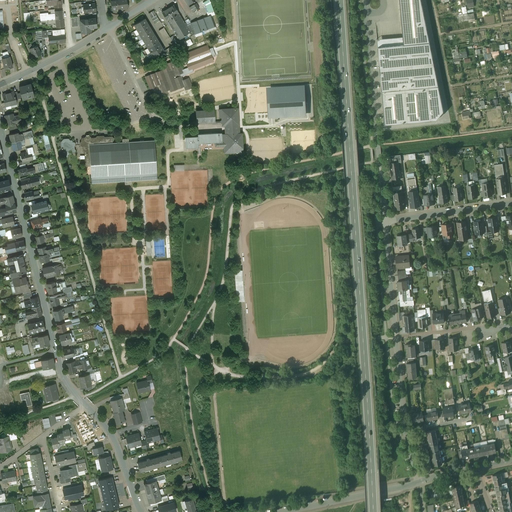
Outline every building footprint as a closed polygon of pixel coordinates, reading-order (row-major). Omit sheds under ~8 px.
[(126,0),(116,0),(110,1),(111,10),(127,8),(126,0)] [(398,0),(402,38),(403,46),(430,43),(420,0),(398,0)] [(210,2),(204,6),(208,16),(211,15),(211,16),(215,15),(210,2)] [(95,3),(83,5),(84,13),(96,12),(95,3)] [(174,5),(161,12),(166,21),(166,20),(178,13),(174,5)] [(62,11),(55,11),(55,16),(55,20),(63,19),(62,11)] [(153,11),(148,14),(154,24),(159,21),(156,16),(153,11)] [(178,13),(166,20),(180,43),(194,34),(190,23),(187,25),(186,22),(184,23),(178,13)] [(208,16),(190,23),(194,34),(195,37),(216,29),(211,16),(211,15),(208,16)] [(95,18),(80,20),(81,33),(90,32),(90,28),(97,27),(95,18)] [(63,19),(55,20),(56,23),(56,28),(63,27),(63,19)] [(154,38),(149,29),(150,28),(144,19),(135,24),(140,33),(139,34),(145,43),(146,43),(149,47),(151,52),(150,52),(151,53),(153,57),(163,52),(160,47),(161,47),(155,37),(154,38)] [(164,28),(159,31),(164,40),(169,37),(164,28)] [(56,30),(52,30),(52,36),(48,36),(48,37),(49,44),(57,43),(56,30)] [(65,35),(60,35),(60,30),(56,30),(57,43),(65,42),(65,35)] [(377,48),(403,46),(402,38),(377,40),(377,48)] [(403,46),(377,48),(385,126),(436,122),(444,113),(430,43),(403,46)] [(30,49),(29,49),(34,58),(41,54),(37,45),(33,48),(30,49)] [(174,45),(167,49),(169,54),(177,50),(174,45)] [(453,58),(468,56),(467,51),(459,52),(458,46),(452,47),(453,58)] [(10,57),(2,59),(5,69),(13,67),(10,57)] [(171,62),(160,66),(162,70),(145,77),(150,89),(155,87),(155,86),(160,84),(161,87),(160,88),(162,93),(167,91),(166,89),(169,87),(171,92),(178,89),(177,87),(180,86),(181,88),(186,86),(184,81),(183,81),(180,74),(183,73),(179,62),(172,64),(171,62)] [(31,84),(19,87),(20,93),(22,98),(22,100),(34,96),(33,95),(32,90),(31,84)] [(14,92),(8,94),(11,105),(17,104),(16,99),(14,92)] [(8,94),(3,95),(4,103),(5,106),(11,105),(8,94)] [(238,108),(219,109),(219,117),(222,117),(222,120),(220,121),(222,123),(222,124),(222,126),(225,126),(238,125),(239,125),(238,108)] [(214,110),(196,111),(197,123),(212,122),(214,122),(214,110)] [(462,112),(464,119),(470,118),(469,115),(471,114),(470,110),(462,112)] [(13,114),(5,116),(7,126),(12,124),(15,124),(13,117),(13,114)] [(20,115),(13,117),(15,124),(22,122),(20,115)] [(238,125),(225,126),(225,134),(239,133),(238,125)] [(32,137),(30,131),(21,134),(23,140),(29,138),(32,137)] [(17,133),(9,135),(11,142),(19,140),(23,140),(21,134),(17,135),(17,133)] [(221,133),(197,134),(198,137),(185,137),(186,148),(199,147),(199,144),(222,142),(221,134),(221,133)] [(225,134),(221,134),(222,142),(224,142),(224,153),(235,152),(235,148),(242,148),(241,133),(239,133),(225,134)] [(103,136),(97,136),(95,137),(91,138),(90,137),(89,135),(88,135),(86,136),(85,137),(85,139),(84,139),(84,141),(81,141),(80,143),(80,145),(82,147),(83,151),(86,153),(86,157),(85,158),(86,162),(85,163),(85,165),(86,166),(90,166),(89,145),(112,143),(112,142),(114,140),(114,138),(112,136),(105,137),(103,136)] [(23,140),(19,140),(21,146),(22,146),(23,147),(25,147),(30,145),(31,145),(29,138),(23,140)] [(70,139),(68,138),(63,139),(60,142),(61,148),(62,149),(66,149),(66,150),(67,151),(69,151),(70,150),(72,150),(72,152),(73,153),(75,153),(76,151),(76,150),(75,149),(74,147),(75,145),(75,143),(74,142),(73,142),(72,141),(72,140),(70,140),(70,139)] [(112,143),(89,145),(90,166),(91,183),(125,181),(125,185),(131,184),(131,181),(157,179),(155,141),(129,142),(128,139),(122,139),(122,143),(112,143)] [(11,142),(13,150),(21,148),(21,146),(19,140),(11,142)] [(27,152),(20,154),(22,162),(24,161),(33,159),(32,156),(31,152),(31,151),(27,152)] [(42,162),(33,165),(34,167),(27,169),(28,174),(35,172),(44,170),(42,162)] [(393,163),(390,163),(392,180),(400,179),(399,171),(398,171),(397,163),(397,162),(393,163)] [(502,164),(494,165),(496,179),(504,178),(502,164)] [(20,168),(18,169),(20,176),(28,174),(27,169),(26,167),(20,168)] [(27,180),(21,181),(23,188),(32,186),(32,185),(40,183),(38,176),(30,179),(30,178),(26,179),(27,180)] [(406,178),(408,192),(417,190),(415,176),(406,178)] [(504,178),(496,179),(498,195),(507,193),(504,178)] [(0,192),(14,189),(11,179),(0,181),(0,192)] [(490,182),(482,184),(483,190),(484,196),(484,197),(492,196),(490,182)] [(474,184),(467,185),(469,199),(477,198),(475,189),(474,184)] [(445,185),(437,186),(439,197),(440,203),(447,202),(445,185)] [(461,186),(453,187),(454,195),(454,200),(454,201),(463,200),(461,186)] [(417,190),(408,192),(411,207),(419,206),(417,190)] [(32,191),(24,193),(26,201),(34,199),(34,198),(32,192),(32,191)] [(402,191),(393,193),(396,209),(405,208),(402,191)] [(428,194),(423,195),(424,199),(425,204),(425,205),(434,204),(432,193),(428,194)] [(12,195),(4,197),(5,203),(6,204),(6,205),(14,203),(12,195)] [(41,202),(30,205),(32,212),(43,209),(41,202)] [(16,211),(14,203),(6,205),(7,208),(8,213),(16,211)] [(12,217),(1,219),(2,223),(3,227),(14,224),(12,217)] [(31,220),(33,229),(42,226),(42,224),(41,220),(40,217),(36,218),(31,220)] [(496,217),(488,219),(489,227),(491,227),(493,226),(493,228),(498,227),(496,217)] [(480,219),(476,220),(476,221),(473,221),(475,234),(478,234),(481,234),(481,233),(484,233),(483,227),(483,226),(483,224),(482,220),(481,220),(480,219)] [(468,238),(465,222),(457,223),(459,239),(468,238)] [(450,224),(441,225),(442,227),(443,234),(443,235),(447,234),(451,234),(452,234),(450,224)] [(436,226),(427,227),(428,233),(429,237),(437,236),(436,226)] [(20,228),(10,231),(12,238),(12,239),(15,238),(22,236),(20,228)] [(405,234),(397,236),(398,246),(407,245),(405,234)] [(35,237),(36,244),(44,242),(43,238),(42,235),(41,235),(35,237)] [(14,243),(9,244),(8,246),(5,247),(6,253),(7,253),(16,250),(16,251),(25,249),(23,241),(14,243)] [(45,247),(38,249),(39,256),(47,254),(46,251),(45,247)] [(47,254),(39,256),(41,263),(49,261),(48,257),(47,254)] [(24,263),(22,255),(13,257),(15,262),(15,265),(24,263)] [(408,255),(395,257),(396,262),(397,261),(397,268),(410,267),(408,255)] [(24,263),(15,265),(16,269),(18,274),(26,272),(24,263)] [(55,265),(47,267),(50,276),(59,274),(58,270),(62,269),(61,264),(55,265)] [(16,269),(10,270),(11,274),(12,278),(19,277),(18,274),(16,269)] [(241,269),(234,270),(235,301),(243,301),(241,269)] [(21,279),(20,276),(19,277),(12,278),(13,282),(14,283),(15,286),(14,286),(16,292),(17,293),(20,292),(20,291),(22,290),(29,288),(29,287),(28,287),(28,285),(27,281),(26,277),(21,279)] [(406,280),(398,281),(400,302),(402,302),(405,301),(405,295),(408,295),(407,285),(409,285),(408,280),(406,280)] [(66,281),(61,282),(63,290),(64,293),(65,293),(70,292),(69,288),(68,289),(66,281)] [(54,282),(46,284),(49,293),(56,291),(55,284),(54,282)] [(61,282),(55,284),(56,291),(63,290),(61,282)] [(490,290),(482,291),(484,301),(487,300),(487,303),(490,302),(491,302),(492,302),(493,302),(490,290)] [(58,295),(50,297),(52,305),(60,303),(59,298),(58,295)] [(37,297),(30,299),(30,300),(24,302),(25,307),(32,305),(32,308),(39,306),(40,306),(37,297)] [(490,302),(487,303),(486,303),(484,304),(487,318),(495,316),(492,302),(491,302),(490,302)] [(474,308),(471,309),(472,314),(474,321),(476,320),(476,321),(479,320),(481,319),(480,314),(483,314),(483,315),(484,315),(481,303),(473,304),(474,308)] [(508,303),(500,305),(500,308),(502,314),(502,315),(510,313),(508,303)] [(32,308),(31,308),(32,311),(34,317),(42,315),(39,306),(32,308)] [(58,310),(53,311),(55,320),(63,318),(62,314),(61,309),(58,310)] [(443,313),(432,314),(433,323),(434,323),(439,322),(439,323),(444,322),(443,313)] [(465,314),(460,315),(460,313),(457,314),(458,323),(467,322),(465,314)] [(449,316),(450,325),(458,323),(457,314),(454,314),(453,314),(453,316),(449,316)] [(412,315),(404,316),(404,315),(402,316),(402,320),(402,322),(404,322),(404,327),(404,331),(414,330),(413,320),(412,317),(412,315)] [(426,317),(417,318),(419,328),(427,327),(426,317)] [(43,321),(27,324),(29,333),(45,329),(43,321)] [(64,324),(57,325),(58,332),(66,330),(65,327),(64,324)] [(71,333),(59,335),(61,345),(68,343),(71,342),(70,338),(72,338),(71,333)] [(47,335),(31,339),(33,346),(40,344),(41,346),(49,344),(47,335)] [(457,338),(449,339),(450,351),(459,351),(459,346),(458,346),(457,338)] [(443,339),(435,340),(436,349),(437,349),(437,352),(442,352),(442,348),(444,348),(443,339)] [(428,340),(419,341),(421,354),(429,353),(428,340)] [(510,342),(502,343),(504,353),(509,352),(511,351),(510,342)] [(414,345),(411,346),(411,344),(405,345),(405,348),(406,347),(407,357),(415,356),(414,345)] [(493,345),(485,347),(487,356),(488,356),(488,360),(493,359),(492,355),(496,354),(495,348),(493,348),(493,345)] [(15,351),(15,347),(10,348),(10,346),(7,347),(8,354),(12,354),(12,352),(15,351)] [(72,348),(63,350),(65,358),(72,356),(74,356),(72,350),(72,348)] [(477,349),(469,350),(469,353),(470,360),(479,358),(478,352),(477,353),(477,349)] [(503,358),(501,358),(504,371),(511,369),(511,356),(509,357),(503,358)] [(52,358),(41,361),(38,362),(35,363),(36,368),(42,366),(43,369),(54,367),(52,358)] [(85,359),(80,360),(82,367),(82,368),(84,369),(90,367),(88,358),(85,359)] [(76,361),(66,363),(68,373),(76,371),(76,369),(82,367),(80,360),(76,361)] [(415,363),(406,363),(408,378),(417,378),(415,363)] [(54,367),(43,369),(44,375),(47,374),(47,377),(56,375),(54,367)] [(86,375),(79,377),(81,388),(90,385),(87,375),(86,375)] [(147,380),(136,383),(138,391),(142,390),(142,391),(146,391),(150,390),(148,383),(147,380)] [(55,384),(45,387),(47,395),(46,395),(47,401),(53,400),(58,398),(55,384)] [(451,389),(443,390),(446,404),(451,403),(450,403),(453,403),(454,403),(451,389)] [(29,392),(20,394),(21,400),(25,399),(27,406),(32,405),(29,392)] [(121,398),(112,400),(114,407),(115,407),(116,411),(116,412),(121,410),(124,409),(122,400),(121,398)] [(452,407),(442,408),(443,411),(444,417),(449,416),(449,417),(453,416),(452,415),(454,415),(452,407)] [(121,410),(116,412),(116,411),(114,412),(115,415),(114,415),(117,424),(122,423),(121,421),(124,420),(121,410)] [(436,411),(426,413),(427,415),(428,421),(438,419),(436,411)] [(138,412),(131,414),(134,424),(141,422),(138,412)] [(422,414),(416,415),(416,413),(412,414),(414,424),(424,422),(422,414)] [(510,418),(499,420),(503,440),(509,439),(507,423),(511,423),(510,418)] [(69,428),(65,429),(62,430),(63,432),(65,440),(71,439),(70,438),(69,432),(69,428)] [(157,428),(153,429),(153,430),(151,430),(154,441),(160,439),(159,436),(157,428)] [(85,429),(82,430),(81,429),(78,430),(79,431),(77,432),(80,439),(81,438),(88,435),(85,429)] [(151,430),(148,431),(144,432),(147,440),(147,443),(148,443),(154,441),(151,430)] [(435,430),(427,432),(428,439),(436,437),(435,430)] [(15,432),(6,434),(7,437),(8,437),(9,441),(17,439),(15,432)] [(63,432),(60,433),(60,434),(57,434),(57,436),(59,444),(65,443),(65,440),(63,432)] [(138,433),(135,434),(135,435),(132,435),(135,446),(141,444),(141,442),(138,433)] [(88,435),(81,438),(83,444),(90,440),(88,435)] [(132,435),(129,436),(126,437),(128,444),(129,448),(135,446),(132,435)] [(54,438),(51,438),(53,448),(60,447),(59,444),(57,436),(54,437),(54,438)] [(7,437),(2,438),(2,439),(0,439),(0,447),(0,448),(1,451),(6,450),(6,451),(11,450),(9,442),(10,441),(9,441),(8,437),(7,437)] [(436,437),(428,439),(429,445),(438,443),(436,437)] [(438,443),(429,445),(431,452),(439,450),(438,443)] [(494,443),(487,445),(489,453),(496,452),(494,443)] [(487,445),(481,446),(483,455),(489,453),(487,445)] [(95,448),(92,449),(93,455),(102,453),(103,452),(102,446),(95,448)] [(481,446),(474,448),(476,456),(483,455),(481,446)] [(474,448),(468,449),(469,458),(476,456),(474,448)] [(468,449),(458,451),(460,460),(469,458),(468,449)] [(179,450),(138,463),(140,472),(145,471),(145,470),(157,466),(157,467),(166,464),(165,464),(177,460),(178,461),(182,459),(179,450)] [(439,450),(431,452),(432,458),(441,457),(439,450)] [(56,456),(55,456),(57,465),(76,461),(73,451),(63,454),(56,456)] [(30,454),(31,460),(41,458),(39,452),(30,454)] [(103,457),(99,458),(100,465),(111,462),(110,459),(110,456),(109,456),(103,457)] [(441,457),(432,458),(434,466),(442,464),(441,457)] [(41,458),(31,460),(32,467),(41,465),(42,465),(41,458)] [(78,464),(76,464),(77,467),(75,468),(76,472),(84,470),(85,472),(87,471),(85,462),(78,464)] [(111,462),(100,465),(102,471),(108,470),(113,468),(112,468),(112,465),(111,465),(111,462)] [(32,467),(33,473),(42,471),(41,465),(32,467)] [(69,469),(61,471),(63,477),(60,478),(61,484),(70,482),(71,481),(69,477),(76,475),(76,472),(75,468),(69,469)] [(14,471),(5,473),(7,481),(16,479),(14,471)] [(42,471),(33,473),(34,479),(35,479),(44,477),(42,471)] [(44,477),(35,479),(36,485),(46,483),(44,477)] [(112,477),(98,480),(102,495),(115,491),(112,477)] [(155,480),(144,484),(146,493),(158,490),(155,480)] [(46,483),(36,485),(37,492),(40,491),(46,490),(47,490),(46,483)] [(460,485),(452,486),(453,493),(462,491),(460,485)] [(76,486),(67,488),(69,499),(79,497),(76,486)] [(158,490),(146,493),(149,503),(161,499),(158,490)] [(115,491),(102,495),(105,510),(119,506),(115,491)] [(462,491),(453,493),(455,500),(463,498),(462,491)] [(36,495),(33,496),(34,499),(35,506),(39,505),(40,509),(43,508),(50,507),(48,493),(40,494),(36,495)] [(191,499),(183,501),(185,511),(193,511),(196,511),(194,505),(192,498),(191,499)] [(463,498),(455,500),(456,507),(465,505),(463,498)] [(477,500),(469,503),(472,510),(480,507),(477,500)] [(165,505),(167,511),(175,511),(176,511),(173,502),(165,505)] [(14,503),(0,505),(0,511),(15,511),(16,511),(14,503)] [(82,511),(81,503),(70,506),(71,511),(82,511)]
